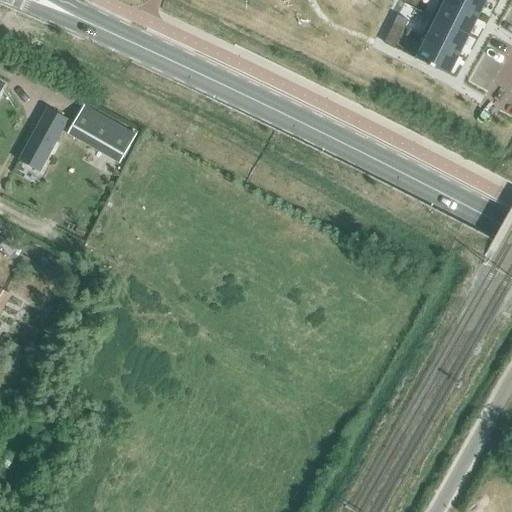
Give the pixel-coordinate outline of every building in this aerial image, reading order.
[(440,0),(431,17),(469,36),(479,17),(445,0),(440,0)] [(445,0),(479,17),(486,0),(445,0)] [(397,16),(394,23),(405,28),(408,21),(397,16)] [(431,17),(421,38),(426,40),(426,39),(459,55),(469,36),(431,17)] [(394,23),(390,30),(401,36),(405,28),(394,23)] [(426,40),(416,59),(449,76),(459,55),(426,39),(426,40)] [(137,134),(85,105),(69,135),(120,163),(137,134)] [(68,120),(47,108),(18,161),(39,172),(68,120)] [(78,227),(74,234),(82,238),(85,231),(78,227)] [(0,315),(12,296),(0,288),(0,315)]
